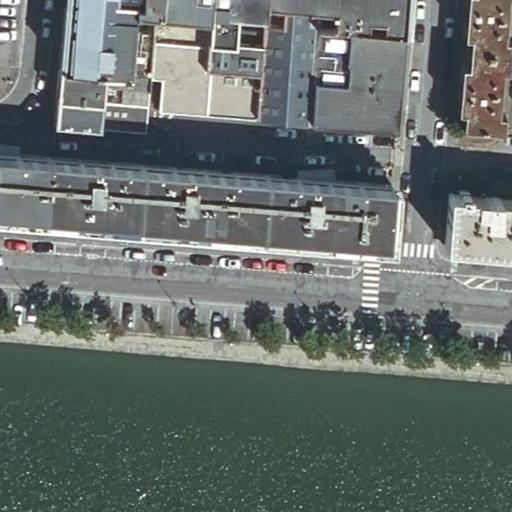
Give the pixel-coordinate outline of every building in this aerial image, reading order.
[(159,6),(159,0),(66,0),(61,67),(107,71),(153,75),(156,43),(156,42),(134,40),(137,4),(137,0),(145,0),(145,4),(159,6)] [(212,0),(159,0),(159,6),(156,42),(156,43),(208,47),(212,0)] [(267,0),(212,0),(208,47),(206,71),(261,75),(267,0)] [(408,0),(267,0),(261,75),(257,119),(313,124),(321,28),(406,36),(408,0)] [(465,0),(463,37),(469,37),(467,66),(460,66),(457,112),(463,112),(462,127),(502,131),(504,115),(497,114),(501,71),(507,72),(510,40),(504,40),(507,0),(465,0)] [(397,133),(406,36),(321,28),(313,124),(313,125),(397,133)] [(208,47),(156,43),(153,75),(153,81),(163,82),(181,84),(205,86),(206,71),(208,47)] [(107,71),(61,67),(58,101),(104,104),(105,90),(107,71)] [(153,81),(153,75),(107,71),(105,90),(151,94),(153,81)] [(261,75),(206,71),(205,86),(202,116),(257,121),(257,119),(261,75)] [(181,84),(163,82),(160,113),(178,114),(181,84)] [(202,116),(205,86),(181,84),(178,114),(202,116)] [(104,104),(58,101),(56,128),(101,132),(104,104)] [(104,104),(101,132),(148,136),(151,109),(104,104)] [(0,149),(0,156),(19,157),(19,151),(0,149)] [(388,243),(393,188),(331,183),(300,180),(19,157),(0,156),(0,212),(97,220),(220,230),(388,243)] [(300,180),(331,183),(331,173),(313,175),(300,174),(300,180)] [(511,201),(450,197),(445,248),(511,253),(511,201)]
